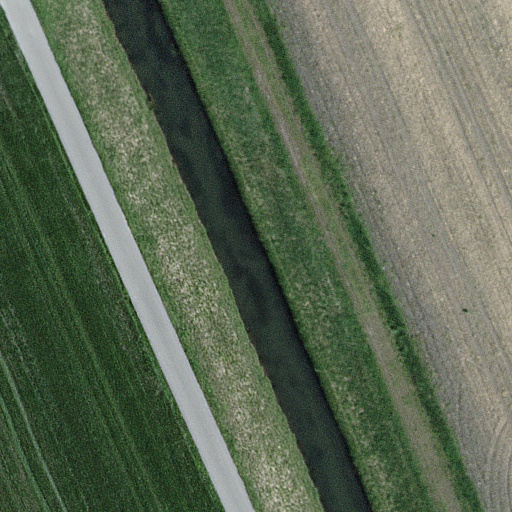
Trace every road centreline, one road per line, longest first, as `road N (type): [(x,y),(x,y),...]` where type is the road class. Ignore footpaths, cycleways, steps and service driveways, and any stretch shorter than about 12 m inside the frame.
road 1 (unclassified): [(16,0),(242,511)]
road 2 (track): [(248,0),(473,511)]
